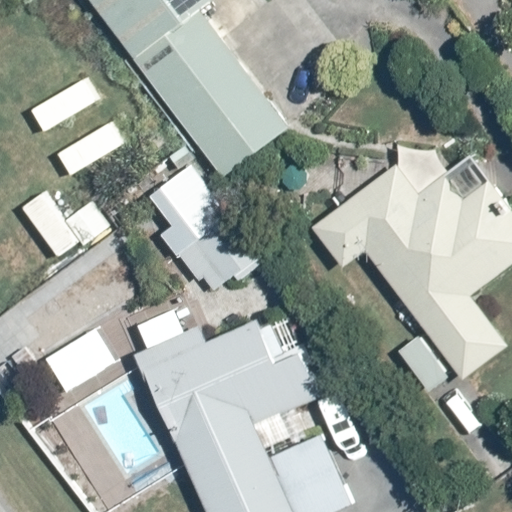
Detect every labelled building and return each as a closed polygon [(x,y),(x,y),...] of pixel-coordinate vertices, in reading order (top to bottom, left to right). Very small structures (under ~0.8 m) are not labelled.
[(203,6),(210,0),(100,0),(128,36),(227,170),(291,123),(203,6)] [(429,139),(318,223),(347,261),(370,244),(469,373),(511,340),(511,337),(475,289),(511,261),(511,197),(496,176),(471,195),(467,189),(429,139)] [(257,253),(198,160),(152,189),(177,228),(170,232),(204,287),(257,253)] [(67,213),(48,185),(26,201),(64,255),(111,221),(93,195),(67,213)] [(325,431),(310,437),(296,405),(326,391),(283,294),(200,331),(147,355),(217,511),(249,511),(252,511),(332,511),(357,501),(325,431)]
